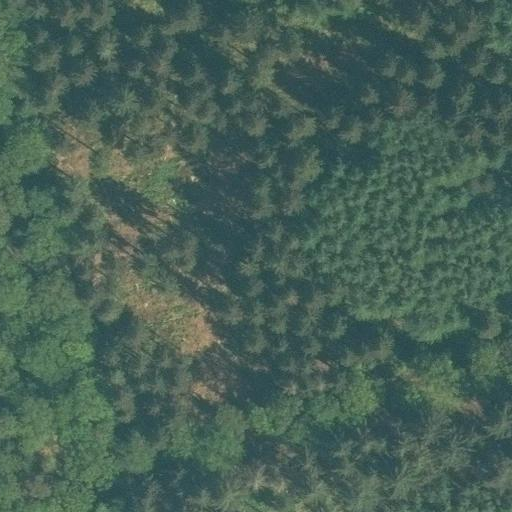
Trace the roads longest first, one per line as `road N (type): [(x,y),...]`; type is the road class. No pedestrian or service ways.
road 1 (track): [(511,352),(67,474)]
road 2 (track): [(0,151),(67,474),(0,491)]
